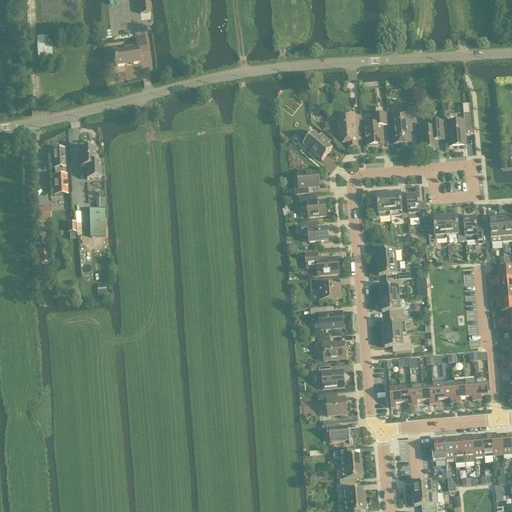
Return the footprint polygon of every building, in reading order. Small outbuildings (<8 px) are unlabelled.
[(141,15),(149,14),(151,13),(149,0),(139,2),(141,15)] [(114,51),(116,67),(140,64),(139,55),(147,54),(144,37),(136,38),(137,48),(114,51)] [(38,65),(53,64),(51,39),(36,40),(38,65)] [(365,127),(367,149),(383,147),(381,128),(388,128),(387,115),(372,117),(372,127),(365,127)] [(471,130),(470,115),(464,116),(464,122),(447,124),(449,149),(466,147),(465,131),(471,130)] [(408,116),(391,118),(394,146),(411,144),(410,134),(417,134),(415,118),(409,118),(408,116)] [(354,117),(336,119),(338,143),(342,146),(347,145),(348,149),(357,149),(357,143),(362,142),(360,118),(354,118),(354,117)] [(444,143),(443,123),(429,124),(429,130),(420,131),(422,151),(439,150),(438,143),(444,143)] [(302,147),(310,153),(322,162),(332,149),(329,146),(331,144),(321,136),(319,138),(313,134),(302,147)] [(94,149),(78,150),(79,168),(86,168),(87,180),(101,179),(100,163),(95,163),(94,149)] [(64,151),(53,151),(54,170),(55,176),(55,177),(53,177),(54,196),(56,196),(67,195),(67,191),(66,176),(64,176),(64,175),(64,169),(66,169),(64,151)] [(318,174),(297,175),(298,191),(294,191),(294,197),(308,196),(308,190),(320,189),(318,174)] [(388,196),(390,219),(401,218),(401,220),(408,220),(408,222),(409,222),(407,204),(406,204),(401,204),(400,195),(388,196)] [(380,220),(390,219),(388,196),(376,197),(377,206),(371,207),(373,223),(380,222),(380,220)] [(407,204),(409,222),(420,221),(420,224),(428,223),(427,206),(420,206),(419,197),(406,198),(406,204),(407,204)] [(307,220),(326,218),(325,203),(313,203),(313,198),(298,199),(299,210),(307,210),(307,220)] [(37,220),(50,219),(50,208),(36,208),(37,220)] [(89,238),(105,238),(104,210),(89,211),(89,238)] [(445,219),(447,237),(458,236),(458,244),(466,244),(466,239),(465,227),(464,227),(458,227),(458,217),(445,219)] [(447,241),(447,237),(445,219),(433,220),(434,229),(428,230),(430,247),(436,246),(436,242),(447,241)] [(466,239),(466,244),(476,243),(477,246),(484,246),(482,228),(477,228),(476,219),(464,220),(464,227),(465,227),(466,239)] [(501,220),(502,244),(511,243),(511,229),(511,219),(501,220)] [(489,221),(491,240),(491,245),(502,244),(501,220),(489,221)] [(314,224),(300,225),(300,228),(301,237),(302,237),(308,237),(309,245),(329,243),(327,230),(314,231),(314,225),(314,224)] [(386,253),(376,253),(377,266),(400,264),(400,263),(399,253),(403,252),(402,246),(386,247),(386,253)] [(339,276),(338,260),(319,262),(318,255),(305,256),(306,271),(318,270),(318,278),(339,276)] [(388,276),(389,282),(402,281),(402,282),(411,281),(410,275),(409,274),(409,273),(408,272),(407,272),(406,271),(405,271),(401,271),(400,264),(377,266),(378,277),(388,276)] [(499,277),(489,278),(490,283),(511,280),(511,269),(498,270),(499,277)] [(511,280),(490,283),(490,287),(500,286),(500,293),(511,292),(511,280)] [(319,302),(341,301),(340,286),(325,287),(324,281),(310,282),(311,294),(318,293),(319,302)] [(380,289),(381,301),(399,300),(398,289),(402,288),(402,282),(402,281),(389,282),(390,289),(380,289)] [(501,298),(491,299),(491,304),(511,302),(511,292),(500,293),(501,298)] [(392,318),(407,317),(410,317),(409,308),(406,308),(405,301),(400,301),(399,300),(381,301),(382,313),(392,312),(392,318)] [(511,302),(491,304),(492,309),(501,308),(502,315),(507,314),(511,313),(511,302)] [(320,333),(326,332),(326,337),(330,336),(330,332),(344,331),(343,314),(331,315),(330,309),(310,310),(310,318),(319,317),(320,333)] [(507,320),(498,321),(498,325),(511,324),(511,313),(507,314),(507,320)] [(383,325),(384,337),(406,335),(406,324),(408,324),(407,317),(392,318),(393,324),(383,325)] [(508,329),(509,335),(511,334),(511,324),(498,325),(499,330),(508,329)] [(509,341),(499,342),(500,347),(511,345),(511,334),(509,335),(509,341)] [(407,336),(406,335),(384,337),(385,349),(394,348),(395,354),(412,353),(411,346),(403,347),(402,336),(407,336)] [(324,363),(346,362),(345,344),(331,345),(330,340),(318,340),(319,347),(322,347),(324,363)] [(511,357),(511,356),(511,345),(500,347),(500,352),(510,351),(511,357)] [(511,363),(502,364),(502,368),(511,367),(511,356),(511,357),(511,363)] [(324,391),(345,389),(344,373),(332,374),(331,368),(319,369),(319,376),(323,376),(324,391)] [(465,379),(467,400),(472,399),(473,403),(478,403),(476,383),(475,383),(475,378),(465,379)] [(455,385),(456,404),(461,404),(460,400),(467,400),(465,379),(454,380),(454,385),(455,385)] [(476,383),(478,403),(482,402),(482,398),(489,398),(487,382),(476,383)] [(444,386),(445,401),(451,401),(451,405),(456,404),(455,385),(454,385),(444,386)] [(433,387),(435,406),(439,406),(439,402),(445,401),(444,386),(433,387)] [(422,388),(424,403),(430,403),(430,407),(435,406),(433,387),(422,388)] [(412,389),(413,408),(418,408),(417,404),(424,403),(422,388),(412,389)] [(401,390),(402,405),(408,405),(408,409),(413,408),(412,389),(401,390)] [(401,390),(389,391),(389,396),(389,397),(390,399),(391,410),(396,410),(396,406),(402,405),(401,390)] [(346,400),(338,400),(337,394),(318,396),(318,402),(327,401),(328,419),(347,417),(346,400)] [(330,444),(349,443),(348,428),(338,429),(338,423),(323,424),(324,431),(329,430),(330,444)] [(502,438),(503,458),(511,456),(511,443),(511,437),(502,438)] [(492,439),(494,458),(503,458),(502,438),(492,439)] [(482,440),(484,459),(494,458),(492,439),(482,440)] [(473,441),(475,460),(484,459),(482,440),(473,441)] [(473,441),(463,442),(465,461),(464,461),(465,466),(475,465),(475,460),(473,441)] [(444,443),(446,462),(455,462),(455,467),(456,467),(454,442),(444,443)] [(454,442),(456,467),(465,466),(464,461),(465,461),(463,442),(454,442)] [(432,464),(433,464),(446,462),(444,443),(434,444),(434,452),(431,452),(432,464)] [(340,461),(341,470),(363,468),(363,462),(360,462),(360,458),(355,459),(355,452),(333,454),(334,461),(340,461)] [(336,488),(357,486),(357,481),(362,480),(362,476),(364,476),(363,468),(341,470),(342,481),(340,481),(340,487),(336,488)] [(411,485),(412,496),(438,494),(432,494),(431,483),(411,485)] [(343,494),(344,504),(366,502),(365,495),(363,495),(363,491),(358,492),(357,486),(336,488),(337,495),(343,494)] [(423,507),(423,511),(428,511),(435,511),(435,505),(439,505),(438,494),(412,496),(413,507),(423,507)] [(364,511),(365,510),(366,510),(366,502),(344,504),(344,511),(364,511)]
